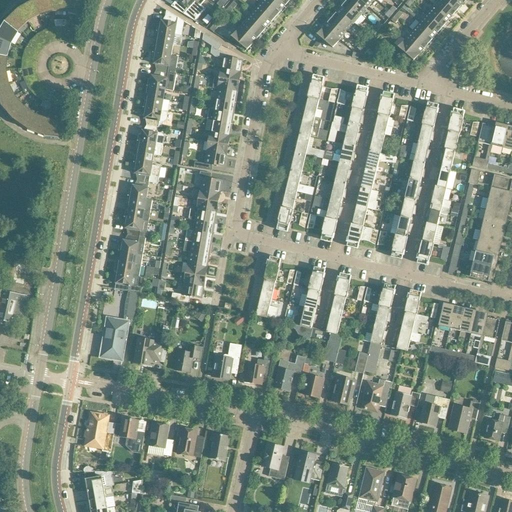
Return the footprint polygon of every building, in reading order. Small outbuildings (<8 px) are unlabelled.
[(27,21),(40,14),(33,0),(31,0),(18,8),(17,7),(16,7),(27,21)] [(33,0),(40,14),(53,11),(51,0),(33,0)] [(51,0),(53,11),(67,10),(68,0),(51,0)] [(68,0),(67,10),(80,13),(81,14),(86,0),(68,0)] [(177,0),(179,1),(173,7),(190,18),(195,21),(206,9),(201,5),(195,0),(177,0)] [(270,0),(263,0),(259,5),(275,18),(282,10),(270,0)] [(270,0),(282,10),(289,1),(287,0),(270,0)] [(360,0),(347,0),(346,2),(361,15),(368,7),(360,0)] [(449,19),(456,11),(443,0),(439,0),(434,6),(449,19)] [(443,0),(456,11),(464,3),(460,0),(443,0)] [(224,1),(219,7),(222,10),(227,4),(224,1)] [(346,2),(339,10),(354,23),(361,15),(346,2)] [(268,26),(275,18),(259,5),(252,13),(268,26)] [(404,5),(402,8),(407,11),(417,20),(419,18),(404,5)] [(427,14),(442,28),(449,19),(434,6),(427,14)] [(17,31),(27,21),(16,7),(17,8),(5,21),(3,20),(17,31)] [(156,31),(175,34),(177,23),(176,23),(178,17),(166,10),(165,21),(161,21),(161,25),(159,24),(158,24),(157,31),(156,31)] [(339,10),(332,18),(347,31),(354,23),(339,10)] [(252,13),(245,21),(261,34),(268,26),(252,13)] [(435,36),(442,28),(427,14),(420,22),(435,36)] [(332,18),(325,26),(340,40),(347,31),(332,18)] [(0,38),(10,43),(17,31),(3,20),(4,21),(0,27),(0,38)] [(254,43),(261,34),(245,21),(238,29),(254,43)] [(413,31),(428,44),(435,36),(420,22),(413,31)] [(340,40),(325,26),(317,35),(333,48),(340,40)] [(247,50),(254,43),(238,29),(232,37),(247,50)] [(157,32),(155,39),(156,39),(158,39),(157,42),(173,45),(180,46),(182,36),(175,34),(156,31),(156,32),(157,32)] [(421,52),(428,44),(413,31),(406,39),(421,52)] [(35,43),(40,38),(37,34),(32,39),(35,43)] [(204,34),(202,40),(204,41),(212,46),(211,53),(215,57),(223,58),(222,68),(241,71),(243,60),(236,59),(236,58),(235,58),(235,59),(232,58),(231,57),(231,58),(229,58),(229,57),(219,50),(222,45),(204,34)] [(0,55),(6,56),(10,43),(0,38),(0,55)] [(421,52),(406,39),(398,47),(414,61),(421,52)] [(171,56),(173,45),(157,42),(157,46),(155,45),(154,45),(153,52),(178,57),(171,56)] [(29,43),(25,50),(30,52),(33,46),(29,43)] [(373,43),(369,48),(375,53),(379,48),(373,43)] [(157,65),(156,70),(176,74),(175,73),(178,57),(153,52),(153,53),(152,60),(154,60),(154,64),(157,65)] [(219,78),(240,82),(240,81),(241,71),(222,68),(220,78),(219,78)] [(8,84),(5,70),(0,70),(0,86),(8,84)] [(173,91),(176,74),(156,70),(155,76),(152,76),(151,79),(149,79),(147,86),(165,89),(173,91)] [(308,97),(319,100),(320,100),(321,96),(322,92),(330,94),(331,93),(332,89),(327,88),(323,87),(323,86),(322,86),(324,78),(314,75),(311,84),(308,97)] [(213,88),(218,89),(238,92),(239,82),(240,82),(219,78),(214,77),(213,88)] [(0,106),(14,97),(14,96),(8,84),(0,86),(0,104),(0,106),(0,105),(0,106)] [(37,90),(32,85),(28,88),(33,93),(37,90)] [(147,87),(146,94),(147,94),(147,93),(149,94),(148,97),(163,100),(165,89),(147,86),(147,87)] [(353,104),(352,107),(363,110),(364,111),(367,97),(366,97),(369,88),(358,86),(356,94),(355,94),(353,104)] [(218,89),(216,100),(236,103),(238,92),(218,89)] [(37,97),(42,101),(45,96),(39,92),(37,97)] [(378,114),(389,117),(390,117),(390,116),(391,113),(393,103),(395,94),(384,92),(382,101),(381,101),(378,114)] [(345,96),(344,100),(351,101),(353,94),(352,94),(346,93),(345,96)] [(23,107),(14,97),(0,106),(1,106),(12,119),(11,121),(23,107)] [(143,107),(167,111),(169,101),(163,100),(148,97),(147,101),(145,100),(146,100),(145,100),(144,107),(143,107)] [(306,101),(302,110),(303,111),(303,110),(305,111),(304,115),(315,118),(319,100),(308,97),(307,102),(306,101)] [(234,114),(236,103),(216,100),(214,110),(234,114)] [(422,124),(422,125),(423,125),(434,127),(437,114),(439,105),(428,102),(426,111),(425,111),(423,121),(422,124)] [(35,115),(23,107),(11,121),(12,121),(13,120),(27,130),(26,131),(35,115)] [(144,108),(142,115),(143,115),(145,115),(144,119),(145,119),(148,119),(147,125),(159,127),(162,128),(163,122),(166,120),(168,112),(167,111),(143,107),(143,108),(144,108)] [(352,108),(348,126),(359,129),(360,124),(362,124),(362,125),(363,125),(364,115),(362,115),(363,110),(352,107),(352,108)] [(212,121),(232,124),(234,114),(214,110),(209,109),(207,120),(212,121)] [(448,130),(448,131),(449,131),(460,133),(460,134),(460,133),(461,130),(463,120),(465,111),(454,109),(452,118),(451,117),(448,130)] [(376,118),(372,127),(373,127),(375,128),(374,132),(385,135),(389,117),(378,114),(377,119),(376,118)] [(48,120),(35,115),(26,131),(27,132),(27,130),(44,136),(43,138),(44,138),(48,120)] [(301,129),(299,134),(311,136),(311,135),(318,136),(320,129),(322,120),(304,115),(303,120),(301,120),(301,119),(300,119),(299,129),(301,129)] [(63,140),(62,122),(48,120),(44,138),(44,136),(62,138),(62,140),(63,140)] [(230,135),(232,124),(212,121),(211,132),(230,135)] [(358,133),(359,129),(348,126),(333,122),(331,130),(346,133),(344,144),(355,147),(356,142),(357,143),(361,134),(360,133),(360,134),(358,133)] [(487,168),(488,164),(492,145),(496,127),(483,124),(478,142),(489,145),(486,160),(475,157),(472,167),(486,170),(487,168)] [(158,132),(159,127),(147,125),(146,131),(142,131),(142,134),(140,134),(139,134),(138,141),(137,141),(163,145),(164,136),(162,133),(158,132)] [(423,125),(418,143),(429,145),(430,141),(432,141),(432,142),(433,142),(434,132),(432,132),(434,127),(423,125)] [(492,145),(502,148),(507,129),(496,127),(492,145)] [(318,138),(326,140),(327,135),(321,134),(322,130),(320,129),(318,136),(318,138)] [(502,148),(511,150),(511,130),(507,129),(502,148)] [(446,135),(443,144),(445,144),(444,149),(455,152),(460,133),(449,131),(448,135),(446,135)] [(208,142),(229,146),(229,145),(228,145),(230,135),(211,132),(209,142),(208,142)] [(370,151),(381,153),(385,135),(374,132),(373,137),(371,136),(370,136),(369,146),(371,146),(370,151)] [(296,148),(295,152),(306,155),(306,154),(323,158),(325,150),(308,146),(311,136),(299,134),(298,139),(297,138),(293,147),(294,148),(294,147),(296,148)] [(139,152),(154,155),(161,156),(163,145),(137,141),(138,141),(137,148),(137,149),(137,148),(139,149),(139,152)] [(209,143),(207,153),(227,156),(228,146),(229,146),(208,142),(209,143)] [(428,150),(429,145),(418,143),(414,161),(425,164),(426,159),(428,159),(431,150),(430,150),(428,150)] [(344,144),(339,163),(350,166),(351,161),(353,161),(353,162),(354,162),(355,152),(353,152),(355,147),(344,144)] [(441,162),(440,167),(451,170),(455,152),(444,149),(443,154),(441,153),(439,162),(441,162)] [(323,158),(323,159),(332,161),(334,152),(325,150),(323,158)] [(366,165),(365,169),(376,172),(379,162),(396,163),(397,159),(396,157),(381,154),(381,153),(370,151),(368,156),(367,155),(364,164),(366,165)] [(152,165),(154,155),(139,152),(138,155),(136,155),(135,155),(134,162),(152,165)] [(302,174),(306,155),(295,152),(294,157),(292,157),(292,156),(291,156),(290,166),(292,166),(291,171),(302,174)] [(225,167),(227,156),(207,153),(205,164),(195,162),(194,168),(212,171),(213,165),(217,166),(216,166),(217,167),(217,166),(225,167)] [(409,180),(420,182),(422,178),(424,178),(423,178),(424,179),(425,169),(424,169),(425,164),(414,161),(409,180)] [(137,180),(149,182),(157,183),(160,167),(152,165),(134,162),(134,163),(133,170),(134,170),(135,170),(135,174),(138,174),(137,180)] [(349,170),(350,166),(339,163),(335,181),(346,184),(347,179),(348,180),(352,171),(351,170),(351,171),(349,170)] [(437,181),(435,186),(446,188),(451,170),(440,167),(439,172),(437,172),(434,181),(435,181),(437,181)] [(376,172),(365,169),(364,174),(362,173),(360,182),(362,183),(361,188),(372,190),(376,172)] [(510,193),(510,192),(511,183),(511,179),(494,175),(492,186),(478,183),(481,172),(472,169),(468,183),(469,184),(475,185),(491,189),(510,193)] [(203,178),(201,188),(220,192),(222,181),(211,179),(212,173),(200,171),(199,177),(203,178)] [(287,185),(286,189),(297,192),(299,192),(313,196),(315,189),(299,185),(302,174),(291,171),(289,176),(288,175),(285,184),(285,185),(285,184),(287,185)] [(148,188),(149,182),(137,180),(136,186),(133,185),(132,189),(130,189),(130,188),(129,192),(128,195),(128,196),(147,199),(148,192),(148,188)] [(419,187),(420,182),(409,180),(406,192),(405,198),(416,201),(417,196),(419,196),(422,187),(421,187),(419,187)] [(345,199),(346,192),(346,189),(345,189),(346,184),(335,181),(332,192),(330,200),(341,203),(342,198),(345,198),(344,199),(345,199)] [(446,188),(435,186),(434,191),(432,190),(431,199),(432,199),(431,204),(449,209),(451,201),(444,199),(446,192),(446,188)] [(220,192),(201,188),(200,192),(199,199),(198,199),(219,203),(219,202),(220,192)] [(357,206),(367,209),(376,211),(378,202),(370,200),(372,190),(361,188),(360,193),(358,192),(355,201),(356,201),(358,201),(357,206)] [(283,193),(281,203),(283,203),(282,208),(293,210),(297,192),(286,189),(285,194),(283,194),(283,193)] [(491,189),(490,192),(489,199),(507,204),(510,193),(491,189)] [(152,200),(147,199),(128,196),(127,203),(128,203),(130,204),(129,207),(151,211),(152,200)] [(405,198),(401,217),(412,219),(413,215),(415,215),(415,216),(416,206),(415,206),(416,201),(405,198)] [(219,203),(198,199),(199,199),(197,210),(217,213),(219,203)] [(505,214),(507,204),(489,199),(486,210),(505,214)] [(318,210),(317,216),(325,218),(337,221),(338,216),(340,217),(343,208),(342,207),(342,208),(340,207),(341,203),(330,200),(327,212),(318,210)] [(428,218),(427,223),(438,225),(440,214),(448,216),(449,209),(431,204),(430,209),(428,209),(425,218),(426,218),(428,218)] [(353,210),(352,219),(353,220),(352,224),(363,227),(367,209),(357,206),(355,211),(353,210)] [(124,217),(149,221),(151,211),(129,207),(128,210),(127,210),(126,210),(125,217),(124,217)] [(277,229),(277,230),(288,232),(288,231),(290,224),(293,211),(294,210),(293,210),(282,208),(281,207),(281,208),(278,221),(279,221),(277,229)] [(189,219),(195,220),(215,224),(217,213),(197,210),(191,209),(189,219)] [(486,210),(484,220),(502,225),(505,214),(486,210)] [(395,215),(390,233),(396,235),(407,237),(408,233),(410,233),(413,224),(410,224),(412,219),(401,217),(395,215)] [(125,218),(123,225),(124,225),(124,224),(126,225),(125,229),(127,229),(129,229),(128,234),(128,235),(145,238),(148,221),(124,217),(125,218)] [(321,239),(321,240),(332,243),(332,242),(334,234),(338,221),(337,221),(325,218),(322,231),(323,232),(321,239)] [(213,234),(215,224),(195,220),(193,231),(213,234)] [(502,225),(484,220),(481,231),(500,235),(502,225)] [(423,227),(422,236),(423,236),(422,241),(433,244),(438,225),(427,223),(426,228),(424,227),(423,227)] [(347,245),(347,246),(358,249),(358,248),(360,240),(361,240),(364,241),(366,241),(369,242),(370,238),(371,234),(372,229),(363,227),(352,224),(351,224),(348,237),(349,238),(347,245)] [(186,241),(211,245),(213,234),(193,231),(187,230),(186,241)] [(497,246),(500,235),(481,231),(479,241),(497,246)] [(118,250),(118,251),(142,255),(145,238),(128,235),(128,236),(127,241),(124,240),(123,240),(123,244),(121,244),(121,243),(120,243),(119,250),(118,250)] [(391,256),(391,257),(402,260),(402,259),(404,251),(405,251),(408,238),(407,237),(396,235),(395,238),(392,248),(393,248),(391,256)] [(462,237),(457,236),(455,246),(460,248),(462,248),(464,238),(462,237)] [(190,252),(209,256),(211,245),(186,241),(184,251),(190,252)] [(417,262),(417,263),(428,266),(428,265),(430,257),(431,257),(433,248),(434,244),(433,244),(422,241),(419,254),(417,262)] [(479,241),(476,252),(495,256),(497,246),(479,241)] [(119,251),(118,258),(120,258),(120,262),(140,265),(142,255),(118,251),(119,251)] [(190,252),(188,263),(208,266),(209,256),(190,252)] [(495,256),(476,252),(474,262),(492,267),(495,256)] [(264,278),(264,279),(265,279),(276,281),(277,281),(277,278),(280,268),(279,268),(281,260),(281,259),(270,256),(270,257),(268,265),(267,265),(264,278)] [(460,259),(457,258),(452,257),(450,264),(458,266),(460,259)] [(115,272),(139,276),(140,265),(120,262),(119,265),(117,265),(116,265),(115,272)] [(490,277),(492,267),(474,262),(471,273),(490,277)] [(188,263),(186,273),(185,273),(206,277),(208,266),(188,263)] [(308,289),(309,289),(320,292),(321,292),(324,279),(323,279),(325,271),(325,270),(314,267),(314,268),(312,276),(309,285),(308,289)] [(115,272),(114,279),(114,280),(115,279),(116,280),(116,283),(117,284),(119,284),(118,289),(118,290),(129,292),(140,294),(141,287),(137,286),(139,276),(115,272)] [(186,274),(184,284),(204,288),(206,277),(185,273),(185,274),(186,274)] [(335,295),(334,295),(335,295),(346,298),(347,298),(348,294),(350,285),(349,284),(351,277),(351,276),(340,273),(340,274),(338,282),(335,295)] [(262,283),(259,292),(260,292),(262,292),(261,297),(271,299),(276,281),(265,279),(264,283),(262,283)] [(202,299),(204,288),(184,284),(182,295),(173,293),(172,299),(176,300),(185,302),(189,303),(190,297),(194,297),(194,298),(194,297),(202,299)] [(382,292),(379,306),(390,308),(391,309),(391,308),(394,295),(393,295),(395,287),(396,286),(385,284),(384,285),(383,292),(382,292)] [(0,320),(20,325),(27,296),(0,289),(0,320)] [(309,289),(305,307),(316,310),(317,305),(319,306),(321,297),(319,296),(320,292),(309,289)] [(405,312),(417,315),(420,301),(421,293),(422,292),(411,290),(410,291),(409,299),(408,299),(405,312)] [(107,318),(104,338),(100,357),(122,361),(126,341),(132,342),(134,327),(140,294),(129,292),(127,298),(126,304),(125,310),(124,315),(124,321),(107,318)] [(333,299),(329,308),(330,309),(330,308),(332,309),(331,314),(342,316),(346,298),(335,295),(334,300),(333,299)] [(257,310),(256,316),(276,320),(278,309),(270,307),(271,299),(261,297),(259,302),(257,301),(256,310),(257,310)] [(378,312),(375,324),(386,327),(387,322),(389,322),(389,323),(390,323),(391,313),(389,313),(390,308),(379,306),(378,312)] [(305,307),(302,318),(293,315),(293,319),(287,318),(286,323),(311,329),(312,323),(314,324),(317,315),(315,315),(316,310),(305,307)] [(439,326),(450,329),(455,310),(444,307),(439,326)] [(200,309),(196,315),(204,321),(208,314),(200,309)] [(455,310),(450,329),(461,331),(465,312),(455,310)] [(403,316),(399,325),(400,325),(402,326),(401,330),(417,334),(420,323),(427,325),(428,318),(417,315),(405,312),(404,317),(403,316)] [(461,331),(471,333),(476,315),(465,312),(461,331)] [(243,314),(238,317),(242,323),(247,319),(243,314)] [(337,335),(342,316),(331,314),(330,318),(328,318),(328,317),(327,317),(326,327),(328,327),(326,332),(331,333),(337,335)] [(476,315),(471,333),(481,336),(482,336),(486,317),(476,315)] [(476,357),(475,362),(475,363),(489,366),(491,357),(487,356),(480,355),(484,337),(495,339),(500,320),(486,317),(482,336),(481,336),(476,357)] [(510,365),(511,357),(511,323),(506,322),(501,341),(511,343),(511,344),(508,361),(497,359),(495,368),(509,371),(509,370),(510,365)] [(386,327),(375,324),(370,343),(372,343),(379,345),(381,345),(383,340),(384,341),(388,332),(387,331),(387,332),(385,331),(386,327)] [(169,338),(171,327),(164,326),(162,336),(169,338)] [(412,333),(401,330),(400,335),(398,334),(397,334),(396,343),(398,344),(396,349),(400,350),(407,352),(410,341),(419,343),(421,335),(417,334),(412,333)] [(328,341),(324,360),(335,363),(339,350),(342,336),(337,335),(331,333),(329,341),(328,341)] [(164,362),(167,346),(161,344),(154,343),(154,341),(138,338),(134,363),(150,366),(151,360),(164,362)] [(372,343),(369,353),(374,354),(378,350),(379,345),(372,343)] [(189,345),(188,352),(178,351),(175,370),(190,373),(192,358),(200,360),(202,347),(189,345)] [(223,358),(216,356),(213,377),(229,380),(230,372),(232,370),(238,372),(240,357),(242,347),(231,345),(229,355),(225,355),(224,356),(223,358)] [(362,347),(361,353),(360,352),(355,372),(364,374),(368,355),(370,349),(362,347)] [(393,348),(392,354),(399,356),(400,350),(396,349),(393,348)] [(306,358),(297,356),(295,364),(281,361),(277,379),(275,380),(274,384),(275,386),(275,388),(290,391),(294,372),(302,374),(306,358)] [(262,385),(263,379),(269,380),(272,362),(258,359),(257,365),(248,364),(244,382),(262,385)] [(303,395),(320,398),(324,379),(308,375),(303,395)] [(356,380),(350,379),(338,376),(338,379),(332,401),(348,405),(352,390),(354,390),(356,380)] [(362,408),(373,411),(377,412),(379,406),(387,407),(392,386),(393,383),(380,380),(378,385),(372,384),(368,383),(366,390),(365,393),(362,408)] [(444,382),(442,392),(450,394),(452,384),(444,382)] [(411,396),(396,392),(391,415),(406,419),(408,412),(409,412),(410,407),(409,407),(410,406),(417,408),(421,394),(412,392),(411,396)] [(425,403),(420,422),(422,423),(422,424),(428,425),(428,424),(436,426),(438,418),(439,415),(446,417),(450,400),(439,397),(438,402),(434,401),(433,405),(425,403)] [(480,403),(471,401),(469,409),(455,406),(454,407),(453,407),(451,414),(453,415),(450,427),(458,429),(457,431),(466,434),(470,419),(476,421),(480,403)] [(86,438),(85,446),(103,449),(102,451),(111,453),(116,424),(108,422),(109,416),(91,413),(88,430),(87,430),(87,431),(85,432),(85,437),(86,438)] [(508,429),(511,417),(500,415),(499,420),(496,421),(489,420),(485,438),(499,441),(502,428),(508,429)] [(122,425),(120,437),(127,438),(126,446),(132,452),(141,454),(145,433),(137,431),(138,427),(139,421),(135,420),(123,418),(122,425)] [(167,440),(169,426),(153,423),(149,446),(165,448),(164,455),(171,456),(174,441),(167,440)] [(205,438),(196,437),(197,431),(182,428),(179,448),(178,454),(201,458),(205,438)] [(211,441),(213,441),(210,459),(225,461),(229,436),(212,433),(211,441)] [(264,459),(263,463),(262,466),(270,468),(271,468),(269,477),(284,480),(289,463),(283,461),(283,460),(281,458),(284,447),(268,444),(266,452),(264,452),(262,454),(261,456),(262,458),(264,459)] [(296,470),(294,480),(310,484),(311,479),(322,481),(326,463),(315,461),(316,455),(301,452),(296,470)] [(348,477),(347,477),(349,467),(333,463),(331,473),(330,473),(327,485),(345,489),(348,477)] [(364,511),(384,511),(385,508),(375,506),(376,502),(378,503),(386,472),(366,467),(359,498),(356,510),(364,511)] [(93,472),(84,472),(86,479),(85,479),(86,482),(84,482),(86,490),(87,490),(103,487),(112,486),(114,485),(112,472),(93,472)] [(395,494),(394,496),(402,498),(399,508),(408,510),(416,479),(399,475),(399,477),(397,478),(396,481),(397,483),(397,486),(395,494)] [(132,493),(137,494),(137,493),(141,494),(143,480),(134,482),(132,493)] [(445,511),(452,488),(435,484),(428,511),(445,511)] [(88,501),(105,498),(103,487),(87,490),(88,497),(88,500),(88,501)] [(484,511),(489,496),(471,492),(467,511),(466,511),(484,511)] [(338,511),(337,511),(348,511),(349,510),(353,495),(345,493),(342,509),(338,511)] [(179,503),(177,511),(199,511),(198,511),(199,506),(186,504),(187,498),(171,495),(170,502),(179,503)] [(89,511),(90,511),(107,508),(105,498),(88,501),(89,505),(90,504),(91,511),(89,511)] [(511,511),(511,501),(501,499),(499,508),(498,508),(497,511),(511,511)] [(243,511),(251,511),(253,504),(245,502),(243,511)]
